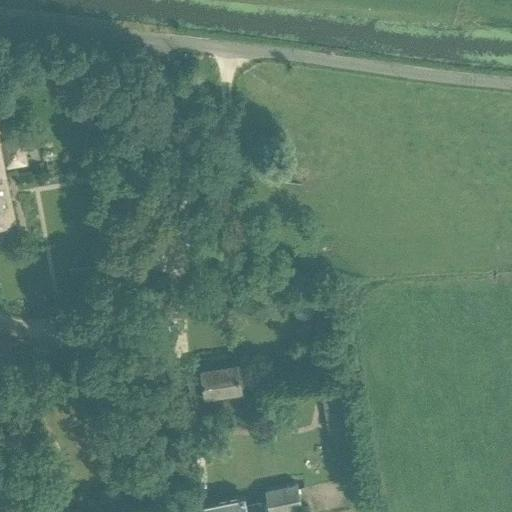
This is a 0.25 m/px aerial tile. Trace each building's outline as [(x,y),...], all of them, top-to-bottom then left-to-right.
[(3,164),(25,160),(21,138),(0,141),(0,169),(4,169),(3,164)] [(4,169),(0,169),(0,222),(14,220),(4,169)] [(292,309),(292,310),(292,311),(292,312),(293,313),(293,314),(294,315),(294,316),(295,317),(296,318),(297,319),(298,319),(299,320),(300,320),(301,320),(301,321),(302,321),(303,321),(304,321),(305,321),(306,320),(307,320),(308,320),(309,319),(310,319),(311,318),(312,317),(313,316),(313,315),(314,314),(314,313),(314,312),(315,311),(315,310),(315,309),(314,308),(314,307),(314,306),(314,305),(313,304),(313,303),(312,303),(311,302),(311,301),(310,301),(309,300),(308,300),(307,299),(306,299),(305,299),(304,299),(303,299),(302,299),(301,299),(300,299),(299,300),(298,300),(297,301),(296,301),(296,302),(295,303),(294,303),(294,304),(293,305),(293,306),(293,307),(292,308),(292,309)] [(200,369),(186,371),(190,398),(204,396),(206,410),(233,405),(243,404),(236,363),(200,369)] [(344,385),(320,389),(325,421),(350,417),(344,385)] [(268,511),(277,511),(300,507),(295,484),(264,490),(268,511)] [(246,511),(243,494),(185,505),(186,511),(246,511)]
